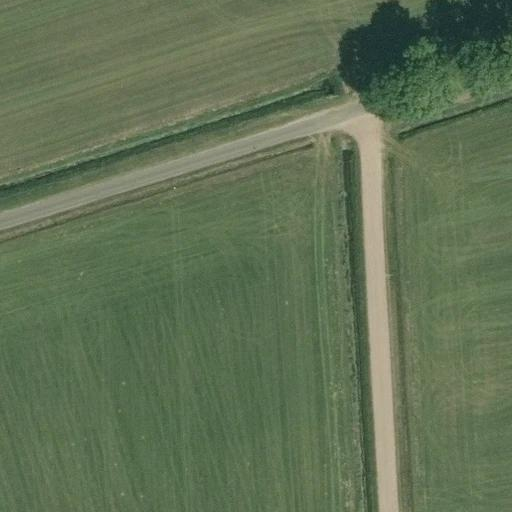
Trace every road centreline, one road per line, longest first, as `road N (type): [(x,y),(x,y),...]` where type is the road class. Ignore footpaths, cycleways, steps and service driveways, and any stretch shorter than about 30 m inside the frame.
road 1 (unclassified): [(0,222),(511,63)]
road 2 (track): [(366,108),(390,511)]
